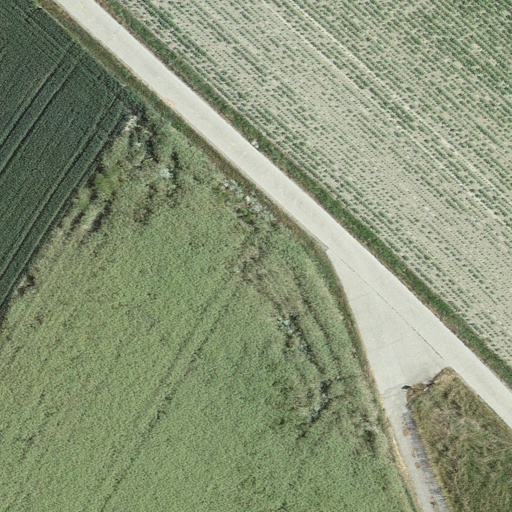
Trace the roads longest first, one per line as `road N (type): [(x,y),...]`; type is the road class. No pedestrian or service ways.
road 1 (track): [(72,0),(511,410)]
road 2 (track): [(378,278),(394,389),(441,511)]
